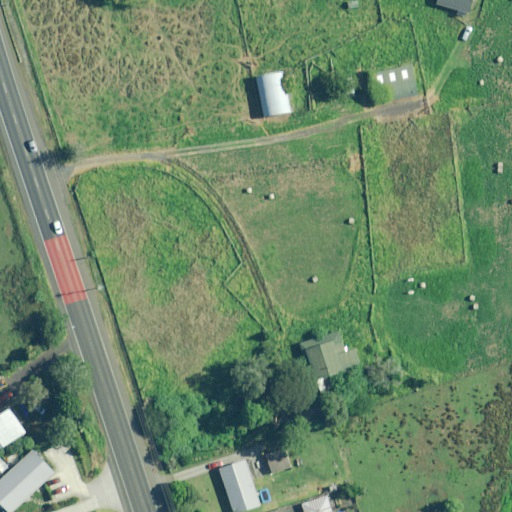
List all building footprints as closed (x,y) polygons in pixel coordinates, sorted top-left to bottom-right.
[(475,0),(439,0),(438,4),(473,12),(475,0)] [(412,61),(372,72),(381,105),(421,94),(412,61)] [(284,71),(255,76),(262,118),(291,112),(284,71)] [(297,145),(276,148),(277,157),(298,154),(297,145)] [(335,374),(362,367),(357,348),(346,351),(341,331),(304,341),(315,381),(318,380),(321,392),(338,387),(335,374)] [(0,452),(29,433),(12,407),(0,415),(0,452)] [(13,511),(56,471),(33,447),(0,479),(0,500),(10,511),(13,511)] [(288,453),(267,460),(271,473),(293,466),(288,453)] [(249,458),(220,466),(233,511),(242,511),(263,506),(249,458)] [(335,511),(329,493),(302,502),(304,511),(335,511)]
